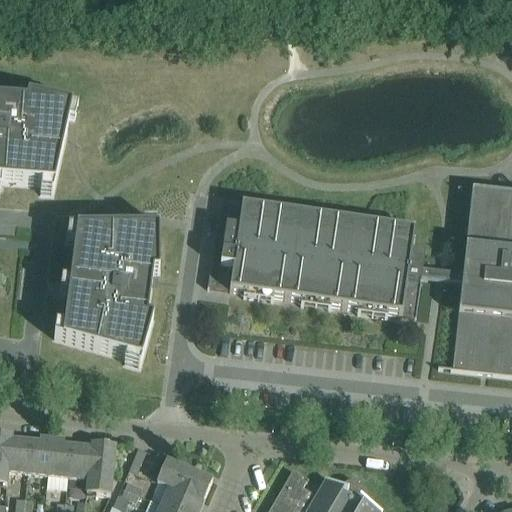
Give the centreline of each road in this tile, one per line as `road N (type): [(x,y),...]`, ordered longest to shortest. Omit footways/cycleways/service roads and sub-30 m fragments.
road 1 (residential): [(504,469),(250,441)]
road 2 (residential): [(250,441),(0,414)]
